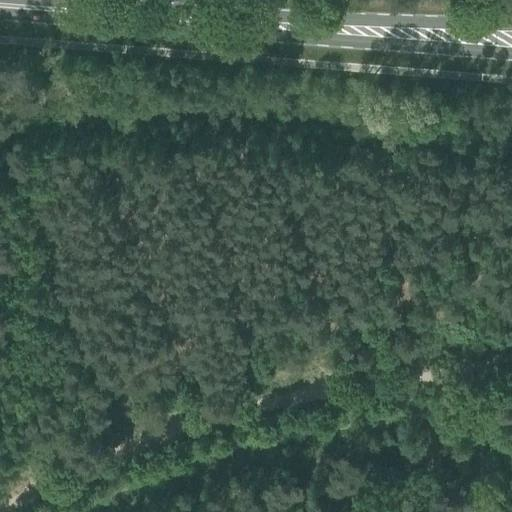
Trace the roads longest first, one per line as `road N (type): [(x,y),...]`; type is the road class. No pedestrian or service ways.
road 1 (track): [(6,511),(184,421),(427,377)]
road 2 (primary): [(348,29),(0,5)]
road 3 (primary): [(348,29),(511,50)]
road 4 (primary): [(511,28),(348,29)]
